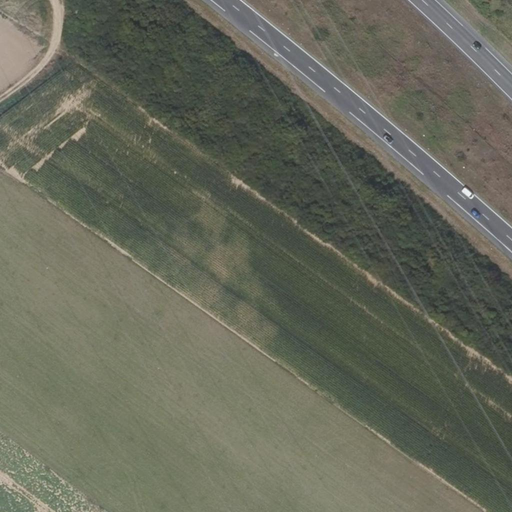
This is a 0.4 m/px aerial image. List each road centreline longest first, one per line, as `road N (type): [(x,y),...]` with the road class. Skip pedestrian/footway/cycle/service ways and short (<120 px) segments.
road 1 (trunk): [(224,0),(511,240)]
road 2 (trunk): [(511,89),(419,0)]
road 3 (track): [(0,98),(38,70),(57,34),(52,0)]
